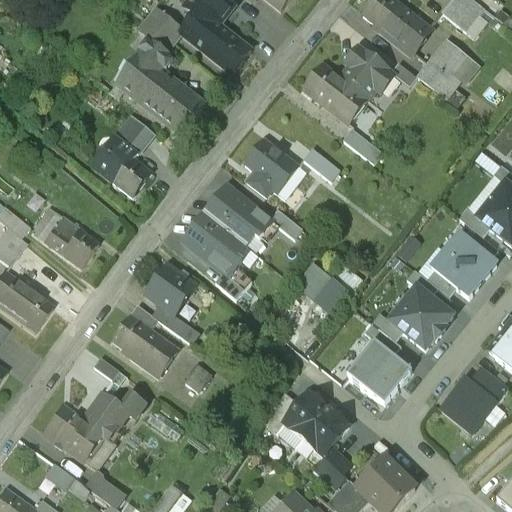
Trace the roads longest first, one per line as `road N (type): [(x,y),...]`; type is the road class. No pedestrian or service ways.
road 1 (residential): [(336,0),(148,237),(0,448)]
road 2 (residential): [(511,292),(392,441),(450,502)]
